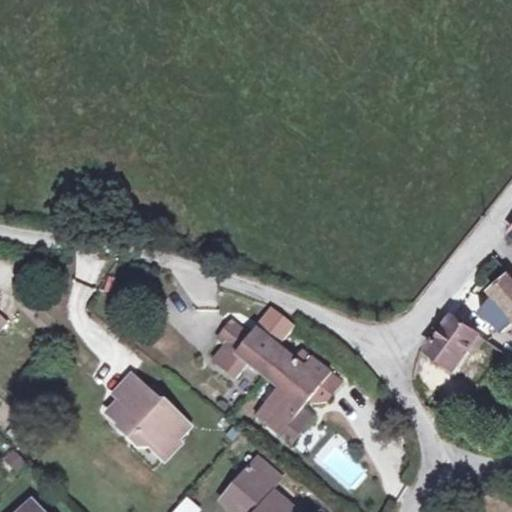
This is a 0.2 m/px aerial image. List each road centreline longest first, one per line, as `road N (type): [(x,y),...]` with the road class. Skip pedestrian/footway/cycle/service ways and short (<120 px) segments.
road 1 (unclassified): [(403,353),(177,263),(0,232)]
road 2 (unclassified): [(403,353),(511,220)]
